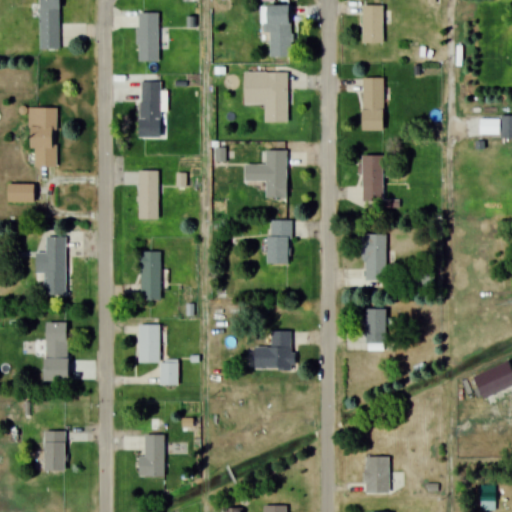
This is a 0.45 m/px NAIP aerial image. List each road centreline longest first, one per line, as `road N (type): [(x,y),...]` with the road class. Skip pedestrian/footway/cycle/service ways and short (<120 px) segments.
road 1 (residential): [(107,511),(105,0)]
road 2 (residential): [(327,511),(328,0)]
